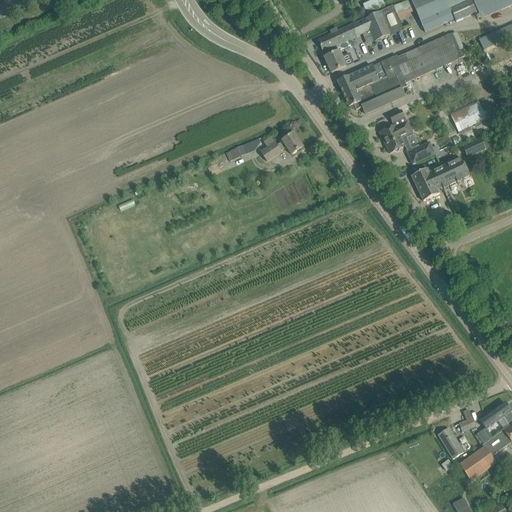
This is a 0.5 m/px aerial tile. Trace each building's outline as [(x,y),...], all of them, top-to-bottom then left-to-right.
[(366,14),(384,5),(381,0),(375,0),(366,4),(363,6),(366,14)] [(511,0),(419,0),(412,3),(420,22),(425,33),(455,20),(456,22),(479,12),(474,2),(454,10),(453,9),(474,0),(475,0),(484,19),(511,7),(511,0)] [(393,7),(365,20),(370,31),(374,43),(403,30),(393,7)] [(323,52),(324,52),(336,46),(370,31),(365,20),(338,32),(337,28),(330,32),(331,35),(318,41),(323,52)] [(511,25),(498,32),(479,40),(485,52),(485,53),(508,44),(511,41),(511,25)] [(405,84),(464,58),(453,33),(398,58),(397,56),(381,63),(337,82),(348,108),(353,105),(356,111),(362,108),(365,114),(383,107),(382,106),(375,109),(373,104),(374,103),(373,102),(407,87),(405,84)] [(349,54),(341,58),(339,52),(337,53),(335,50),(337,49),(336,46),(324,52),(326,57),(325,58),(332,74),(354,64),(349,54)] [(479,103),(451,117),(458,133),(486,119),(479,103)] [(412,134),(401,111),(389,117),(392,124),(393,123),(395,127),(380,134),(389,154),(395,151),(398,153),(400,149),(405,147),(401,139),(412,134)] [(286,147),(288,150),(292,155),(303,148),(293,134),(282,142),(283,142),(277,146),(275,143),(261,153),(267,162),(282,153),(280,151),(286,147)] [(459,138),(453,140),(456,146),(461,143),(459,138)] [(480,139),(463,147),(468,158),(485,150),(480,139)] [(259,140),(231,152),(234,160),(241,157),(241,158),(255,152),(261,143),(259,140)] [(430,143),(407,154),(413,165),(435,155),(430,143)] [(461,159),(429,173),(437,191),(469,176),(461,159)] [(437,191),(429,173),(427,169),(411,177),(423,202),(439,195),(437,191)] [(486,417),(480,421),(485,429),(486,429),(487,430),(511,412),(505,403),(491,413),(491,412),(489,411),(485,414),(485,416),(486,417)] [(476,429),(472,419),(459,425),(462,432),(470,429),(471,431),(476,429)] [(484,448),(459,466),(471,482),(495,465),(491,458),(507,447),(511,443),(511,427),(511,426),(482,446),(484,448)] [(464,453),(454,438),(449,429),(438,436),(453,460),(464,453)] [(493,438),(487,430),(486,429),(485,429),(477,435),(483,445),(493,438)] [(465,436),(458,439),(461,445),(468,442),(465,436)] [(448,462),(442,466),(446,472),(452,468),(448,462)] [(470,511),(464,499),(453,505),(456,511),(470,511)]
